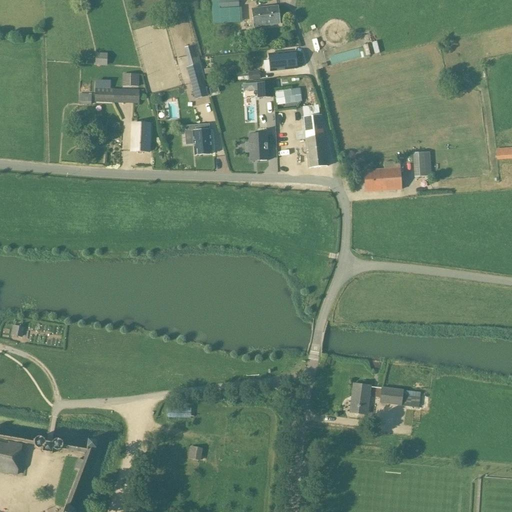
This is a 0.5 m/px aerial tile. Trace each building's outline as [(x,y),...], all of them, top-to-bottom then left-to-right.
[(239,7),(238,0),(218,0),(219,8),(239,7)] [(280,24),(278,6),(252,9),(254,27),(280,24)] [(242,23),(241,8),(218,9),(219,24),(242,23)] [(363,47),(330,57),(332,65),(365,55),(363,47)] [(107,65),(108,53),(96,52),(96,65),(107,65)] [(297,68),(295,52),(269,55),(271,71),(297,68)] [(188,71),(190,76),(196,99),(208,96),(199,63),(187,67),(188,71)] [(261,79),(259,71),(248,72),(249,81),(261,79)] [(122,86),(139,87),(139,74),(123,74),(122,86)] [(271,83),(243,85),(243,92),(259,91),(259,100),(272,99),(271,83)] [(95,102),(139,104),(140,90),(95,88),(95,102)] [(282,90),(284,105),(300,103),(298,88),(282,90)] [(79,105),(91,105),(92,94),(79,94),(79,105)] [(328,167),(322,115),(304,117),(306,139),(309,169),(328,167)] [(131,152),(149,152),(150,124),(132,123),(131,152)] [(212,154),(210,130),(209,124),(184,125),(186,145),(194,144),(195,156),(212,154)] [(268,154),(267,134),(258,134),(250,134),(250,135),(249,135),(249,143),(245,143),(246,153),(250,153),(250,162),(260,161),(260,162),(267,161),(269,161),(268,158),(269,158),(269,154),(268,154)] [(511,159),(511,147),(496,149),(497,160),(511,159)] [(414,177),(430,177),(430,152),(414,153),(414,177)] [(401,190),(399,161),(384,162),(384,169),(364,171),(366,192),(401,190)] [(21,337),(23,328),(14,326),(12,335),(21,337)] [(350,412),(367,415),(370,387),(354,384),(350,412)] [(379,403),(402,406),(404,390),(381,387),(379,403)] [(191,408),(167,407),(167,422),(191,422),(191,408)] [(63,447),(63,446),(63,445),(63,443),(63,442),(62,441),(60,440),(59,440),(57,440),(56,441),(54,441),(53,442),(53,443),(49,443),(46,442),(45,441),(44,439),(42,438),(41,438),(39,438),(37,438),(36,439),(35,440),(34,441),(34,443),(34,445),(35,446),(36,448),(37,449),(39,449),(40,449),(41,449),(43,449),(42,452),(47,453),(52,454),(53,449),(54,450),(55,450),(56,451),(58,451),(59,451),(61,450),(62,449),(63,448),(63,447)] [(87,448),(96,449),(97,441),(88,440),(87,448)] [(0,471),(16,475),(21,445),(9,443),(8,443),(0,441),(0,471)] [(201,460),(203,448),(190,446),(188,458),(201,460)]
